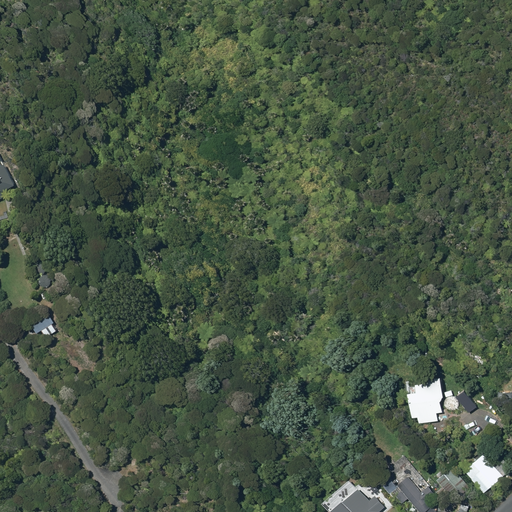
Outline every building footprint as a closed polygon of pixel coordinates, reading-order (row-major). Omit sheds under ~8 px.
[(0,199),(5,197),(3,192),(16,186),(5,165),(4,166),(1,160),(2,160),(0,154),(0,199)] [(45,271),(37,279),(45,287),(53,278),(45,271)] [(42,331),(46,338),(58,331),(53,324),(42,331)] [(410,394),(412,415),(428,413),(427,405),(432,405),(429,381),(418,383),(420,393),(410,394)] [(488,441),(488,410),(480,410),(480,415),(448,415),(448,409),(442,409),(442,422),(442,441),(488,441)] [(466,470),(484,492),(504,475),(485,453),(466,470)] [(471,485),(453,465),(437,479),(456,499),(471,485)] [(399,483),(422,511),(437,511),(439,511),(429,499),(437,493),(430,484),(422,490),(410,475),(399,483)] [(330,511),(376,511),(385,505),(376,494),(370,499),(360,486),(330,511)]
